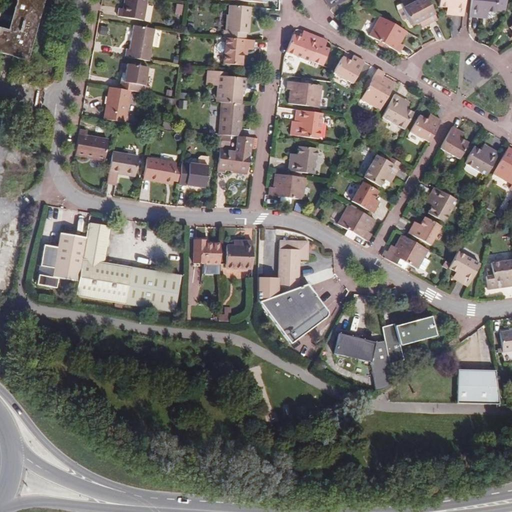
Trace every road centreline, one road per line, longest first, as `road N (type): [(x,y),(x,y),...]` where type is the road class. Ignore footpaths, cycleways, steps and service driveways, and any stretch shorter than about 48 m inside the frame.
road 1 (residential): [(254,218),(162,215),(83,200),(62,186),(55,160),(79,0)]
road 2 (primary): [(256,511),(97,478),(55,451),(0,389)]
road 3 (residential): [(254,218),(273,57),(287,15)]
road 4 (residential): [(458,102),(368,260)]
road 5 (primary): [(0,508),(38,502),(175,510)]
road 6 (primary): [(175,510),(89,491),(10,454)]
road 7 (track): [(375,401),(481,311)]
road 8 (residential): [(511,308),(458,307),(393,274)]
